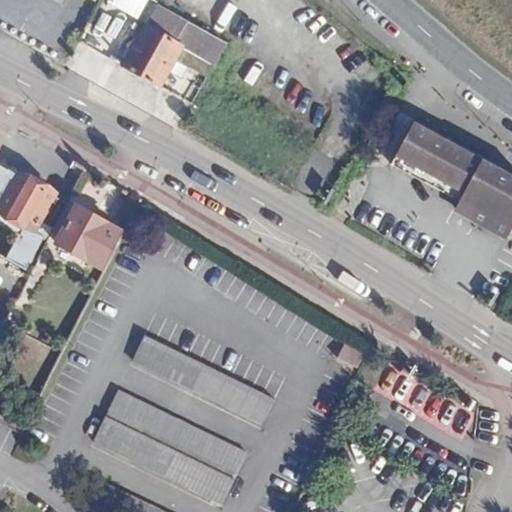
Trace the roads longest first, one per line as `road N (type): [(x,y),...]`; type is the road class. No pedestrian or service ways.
road 1 (primary): [(0,69),(159,146),(511,362)]
road 2 (primary): [(511,97),(390,0)]
